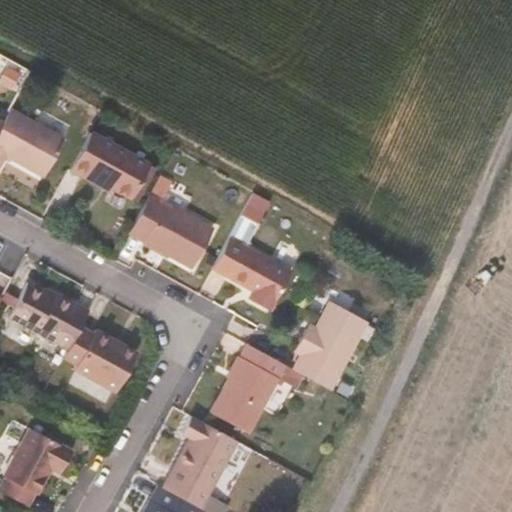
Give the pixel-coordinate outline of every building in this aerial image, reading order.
[(45,174),(65,136),(13,107),(5,121),(0,129),(0,167),(8,153),(45,174)] [(134,197),(153,162),(93,129),(73,167),(103,183),(105,180),(134,197)] [(131,230),(146,238),(143,242),(170,256),(172,252),(195,265),(218,221),(166,192),(176,174),(165,168),(131,230)] [(274,307),(296,268),(250,243),(234,273),(256,285),(252,295),(274,307)] [(81,323),(90,306),(59,290),(57,293),(29,278),(10,312),(69,344),(81,323)] [(331,387),(367,319),(332,299),(315,329),(308,325),(295,347),(303,352),(295,367),(304,372),(331,387)] [(115,389),(139,348),(97,326),(95,330),(81,323),(69,344),(63,355),(75,362),(74,366),(115,389)] [(249,343),(244,354),(238,354),(227,374),(231,377),(213,408),(251,429),(282,374),(298,383),(304,372),(295,367),(249,343)] [(199,505),(237,438),(184,409),(175,425),(194,436),(187,447),(185,446),(162,485),(199,505)] [(59,468),(71,447),(30,424),(3,471),(5,475),(0,483),(0,487),(26,503),(34,489),(36,490),(51,464),(59,468)] [(177,511),(150,497),(141,511),(143,511),(177,511)]
